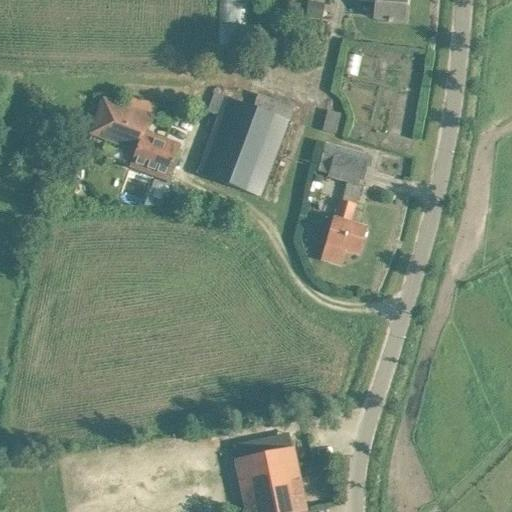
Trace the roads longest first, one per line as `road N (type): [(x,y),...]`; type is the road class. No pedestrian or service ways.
road 1 (unclassified): [(355,511),(361,441),(439,187),(463,0)]
road 2 (unknown): [(395,339),(280,298),(167,182)]
